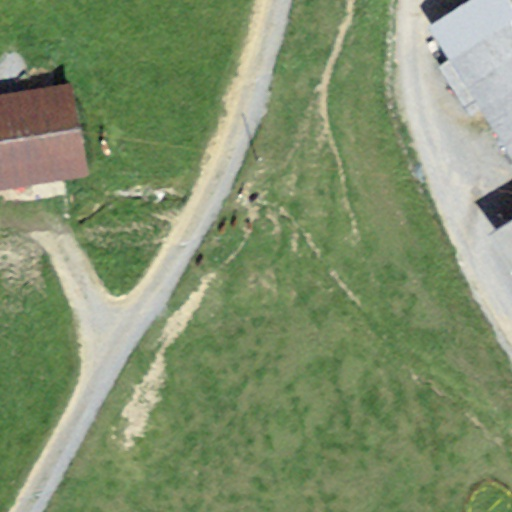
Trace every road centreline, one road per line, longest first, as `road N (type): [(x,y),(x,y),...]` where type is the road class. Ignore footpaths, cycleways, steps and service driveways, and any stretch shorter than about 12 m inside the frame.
road 1 (track): [(27,511),(183,262),(254,118),(285,0)]
road 2 (track): [(511,297),(464,240),(423,88),(421,0)]
